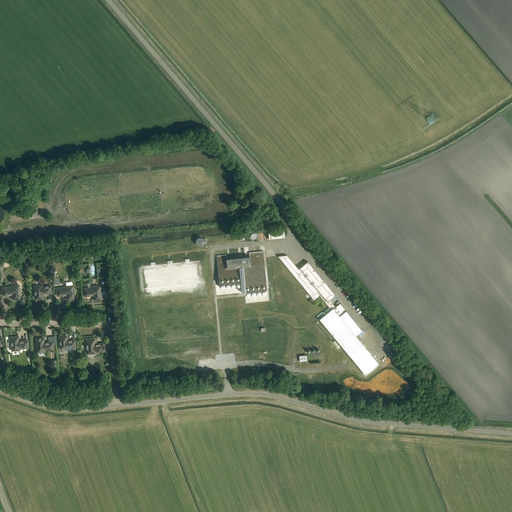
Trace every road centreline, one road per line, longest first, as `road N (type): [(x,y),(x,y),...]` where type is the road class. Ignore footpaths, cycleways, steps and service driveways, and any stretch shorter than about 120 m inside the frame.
road 1 (unclassified): [(292,401),(371,422),(511,433)]
road 2 (residential): [(117,406),(108,326),(0,324)]
road 3 (unclassified): [(292,401),(242,394),(117,406)]
road 4 (unclassified): [(117,406),(55,408),(0,390)]
